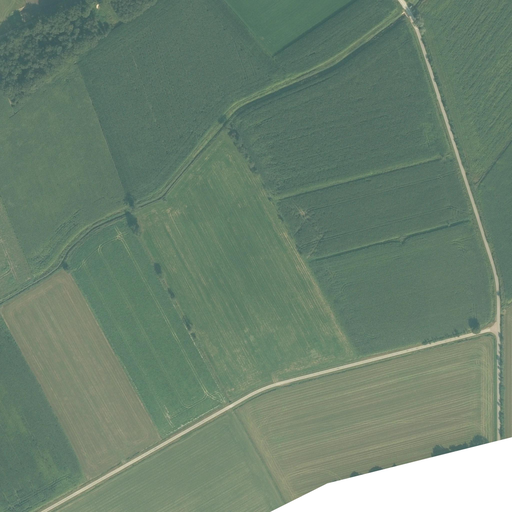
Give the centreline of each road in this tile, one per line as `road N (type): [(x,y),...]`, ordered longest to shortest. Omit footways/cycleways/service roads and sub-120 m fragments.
road 1 (unclassified): [(40,511),(279,380),(496,328)]
road 2 (unclassified): [(399,0),(489,258),(496,328)]
